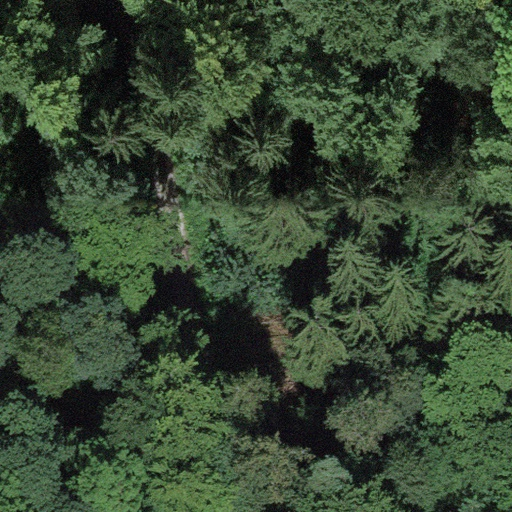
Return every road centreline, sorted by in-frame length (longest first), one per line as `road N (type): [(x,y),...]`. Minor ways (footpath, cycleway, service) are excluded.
road 1 (track): [(129,0),(235,511)]
road 2 (track): [(0,213),(71,29)]
